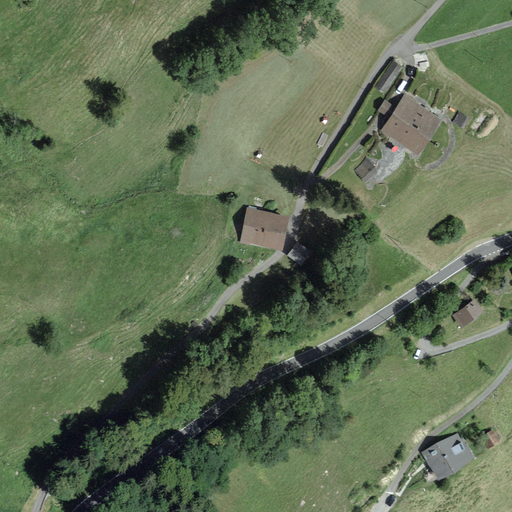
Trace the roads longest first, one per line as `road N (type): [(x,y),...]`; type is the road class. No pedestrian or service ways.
road 1 (residential): [(36,511),(62,465),(137,385),(187,344),(227,293),(286,247),(319,162),(382,63),(444,0)]
road 2 (tertiary): [(495,245),(378,320),(269,376),(82,511)]
road 3 (residential): [(495,245),(426,330),(423,346),(452,347),(511,322)]
road 4 (residential): [(511,364),(416,451),(389,498)]
